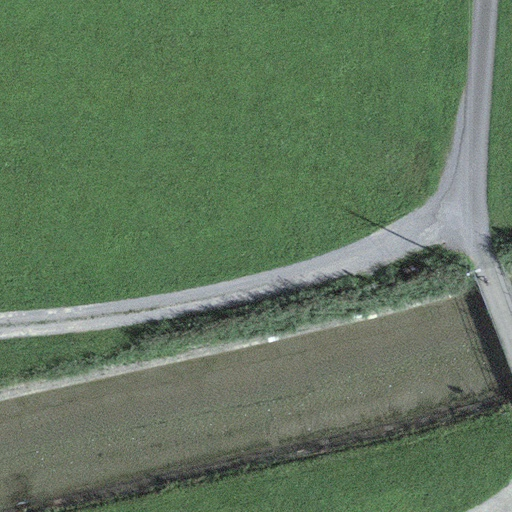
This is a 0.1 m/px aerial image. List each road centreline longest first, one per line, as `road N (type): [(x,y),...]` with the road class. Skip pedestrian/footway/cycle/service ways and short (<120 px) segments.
road 1 (track): [(475,216),(286,280),(186,303),(0,324)]
road 2 (residential): [(484,0),(475,216),(511,330)]
